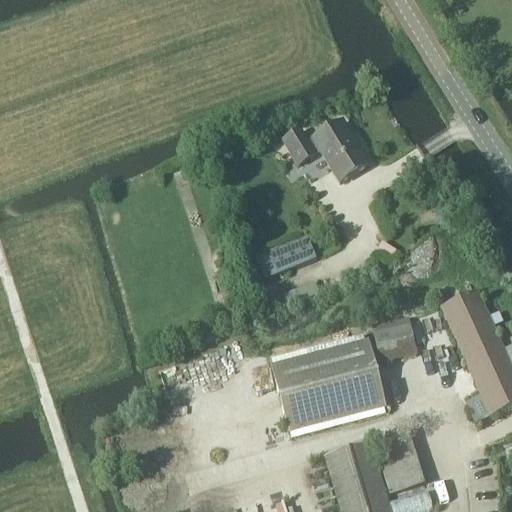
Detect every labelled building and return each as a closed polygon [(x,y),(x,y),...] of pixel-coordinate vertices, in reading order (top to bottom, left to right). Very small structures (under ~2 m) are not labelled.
[(301,135),(284,146),(299,169),(321,156),(340,187),(366,170),(351,146),(354,144),(342,126),(308,147),(301,135)] [(305,241),(253,263),(262,285),(314,264),(305,241)] [(476,295),(440,311),(480,399),(467,405),(475,424),(488,418),(488,419),(511,408),(511,371),(503,353),(476,295)] [(407,324),(369,331),(376,368),(414,360),(407,324)] [(367,346),(278,370),(272,372),(289,438),(385,412),(367,346)] [(511,348),(511,349),(503,353),(511,371),(511,348)] [(408,434),(370,445),(385,494),(386,497),(424,485),(408,434)] [(370,445),(324,458),(339,511),(390,511),(386,497),(385,494),(370,445)]
